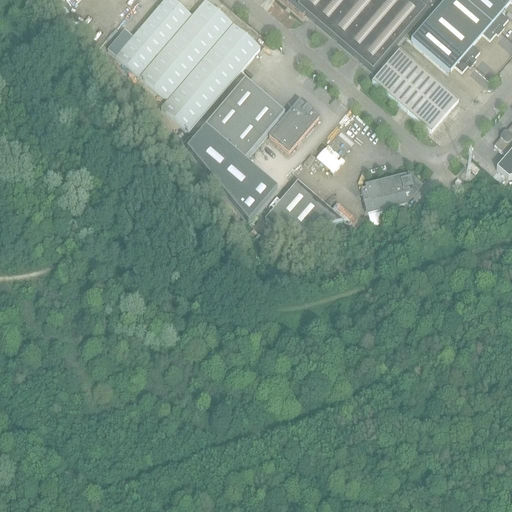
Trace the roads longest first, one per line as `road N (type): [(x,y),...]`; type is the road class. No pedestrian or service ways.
road 1 (track): [(322,511),(400,505),(421,487),(430,422),(395,375),(114,487),(80,475),(0,402)]
road 2 (track): [(511,232),(270,307),(229,280),(0,20)]
road 3 (track): [(270,307),(255,329),(245,399),(189,377),(156,344),(118,334),(52,334),(0,299)]
road 4 (unclassified): [(511,80),(437,165),(248,0)]
road 5 (track): [(164,204),(51,269),(0,279)]
road 6 (track): [(395,375),(418,352),(415,318),(438,305),(511,291)]
